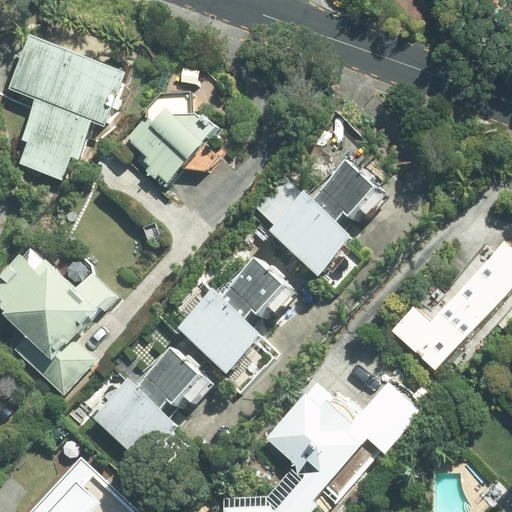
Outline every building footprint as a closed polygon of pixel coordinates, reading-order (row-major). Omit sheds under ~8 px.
[(47,32),(20,87),(48,101),(30,138),(37,141),(27,162),(68,182),(79,159),(86,163),(105,123),(117,128),(141,78),(47,32)] [(165,177),(174,186),(199,161),(203,165),(221,147),(218,143),(228,134),(223,129),(227,125),(219,117),(201,116),(202,96),(170,95),(146,120),(154,128),(139,143),(148,152),(140,161),(161,181),(165,177)] [(367,220),(395,193),(366,163),(328,201),(320,192),(314,197),(294,176),(262,207),(288,233),(283,238),(309,264),(312,262),(331,281),(372,241),(355,223),(362,215),(367,220)] [(84,345),(126,298),(69,246),(55,261),(35,243),(14,267),(16,269),(9,277),(6,274),(0,280),(0,299),(3,303),(0,306),(0,313),(23,334),(9,350),(68,403),(104,363),(84,345)] [(446,375),(511,300),(511,245),(497,263),(488,254),(462,284),(471,292),(443,324),(423,306),(399,334),(446,375)] [(302,291),(272,263),(269,259),(258,271),(248,262),(211,300),(204,293),(186,311),(197,323),(191,329),(242,378),(281,337),(264,320),(271,312),(276,318),(302,291)] [(157,467),(195,426),(180,411),(188,403),(192,407),(219,378),(191,352),(178,365),(165,353),(147,373),(132,359),(96,397),(112,412),(106,419),(157,467)] [(368,427),(325,386),(277,440),(311,470),(272,511),(327,511),(332,508),(325,500),(375,447),(362,434),(368,427)] [(397,448),(426,415),(400,392),(371,424),(397,448)] [(147,511),(90,460),(42,511),(147,511)]
